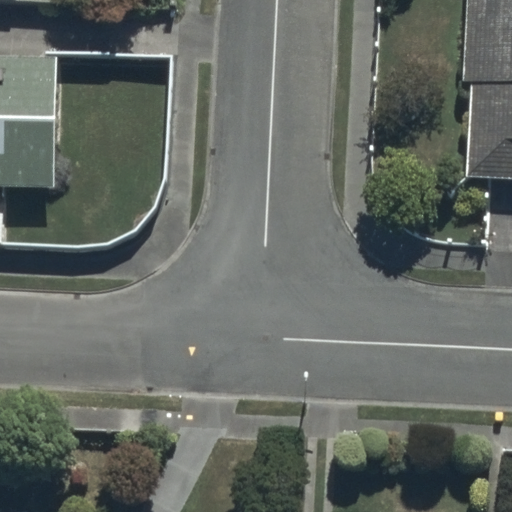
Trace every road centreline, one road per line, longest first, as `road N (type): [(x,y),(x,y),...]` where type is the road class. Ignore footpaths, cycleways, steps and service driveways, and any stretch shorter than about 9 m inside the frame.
road 1 (residential): [(262,337),(278,0)]
road 2 (residential): [(262,337),(0,328)]
road 3 (residential): [(511,350),(262,337)]
